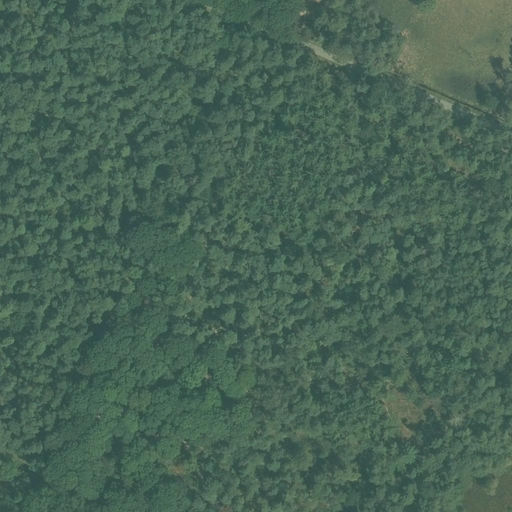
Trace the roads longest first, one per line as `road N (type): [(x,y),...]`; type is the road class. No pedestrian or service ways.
road 1 (unclassified): [(511,135),(197,0)]
road 2 (track): [(116,511),(0,451)]
